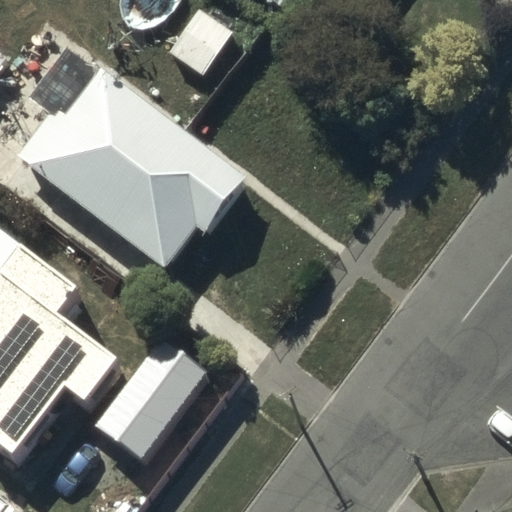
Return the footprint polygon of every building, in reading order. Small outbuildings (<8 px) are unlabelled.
[(268,0),(328,45),(361,0),(268,0)] [(236,34),(203,12),(174,56),(207,78),(236,34)] [(0,76),(10,63),(0,55),(0,76)] [(20,159),(170,272),(201,231),(209,237),(248,185),(74,55),(40,101),(55,112),(20,159)] [(83,292),(0,229),(0,447),(20,462),(73,393),(92,407),(124,364),(63,319),(83,292)]
